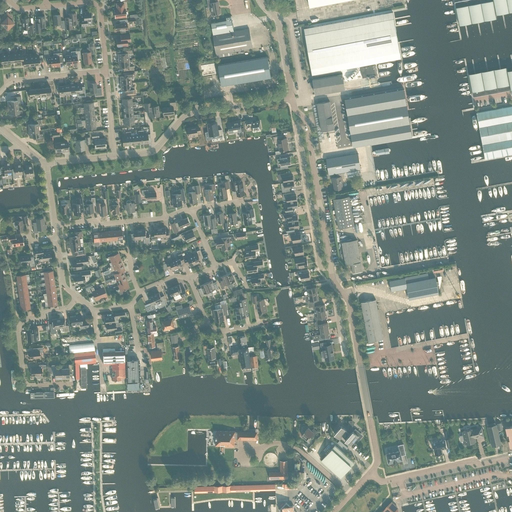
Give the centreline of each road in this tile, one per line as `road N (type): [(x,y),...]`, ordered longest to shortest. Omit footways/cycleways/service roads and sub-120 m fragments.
road 1 (unclassified): [(114,157),(153,151),(193,114),(291,99)]
road 2 (residential): [(70,384),(23,382),(18,328),(76,298)]
road 3 (unclassified): [(369,473),(376,458),(351,317)]
road 4 (unclassified): [(369,473),(384,483),(511,458)]
